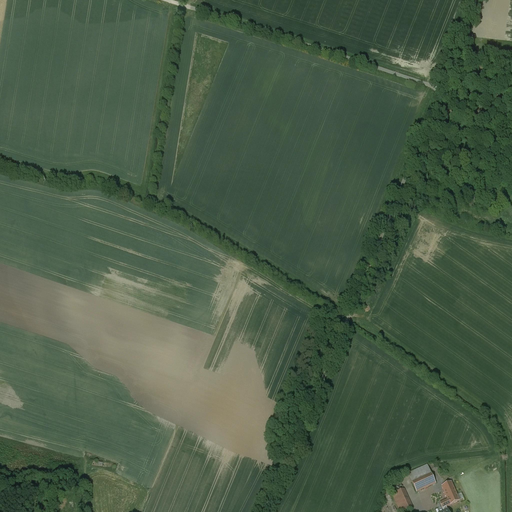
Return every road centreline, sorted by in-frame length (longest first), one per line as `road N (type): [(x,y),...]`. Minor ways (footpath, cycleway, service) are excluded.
road 1 (unclassified): [(442,88),(263,511)]
road 2 (unclassified): [(164,0),(442,88)]
